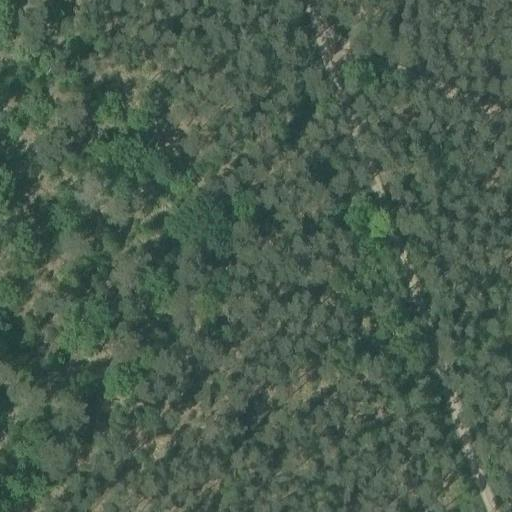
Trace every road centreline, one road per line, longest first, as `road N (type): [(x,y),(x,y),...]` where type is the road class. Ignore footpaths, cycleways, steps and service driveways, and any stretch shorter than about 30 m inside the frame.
road 1 (track): [(443,387),(385,361),(0,0)]
road 2 (track): [(330,52),(489,511)]
road 3 (track): [(511,129),(330,52)]
